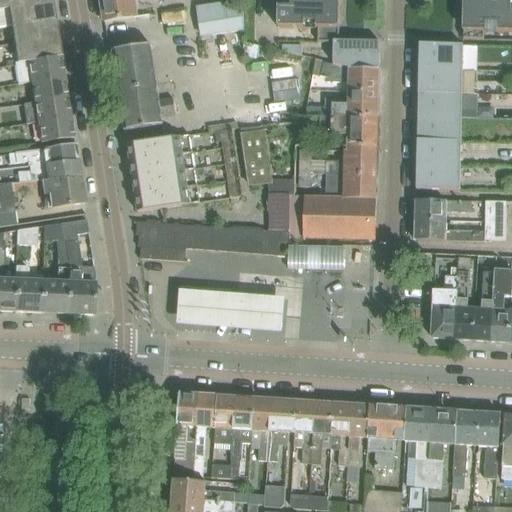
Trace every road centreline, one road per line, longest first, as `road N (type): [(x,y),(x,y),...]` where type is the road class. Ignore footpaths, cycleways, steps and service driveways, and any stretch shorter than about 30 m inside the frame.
road 1 (residential): [(387,371),(396,0)]
road 2 (unclassified): [(77,0),(124,299),(123,354)]
road 3 (tertiary): [(387,371),(123,354)]
road 4 (unclassified): [(12,349),(4,511)]
road 5 (unclassified): [(123,354),(111,511)]
road 6 (tertiary): [(511,379),(387,371)]
